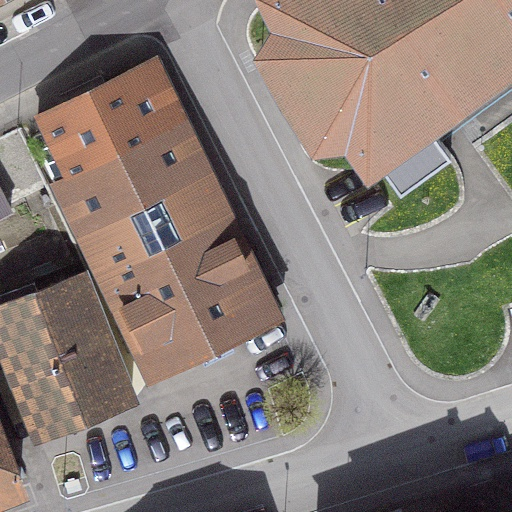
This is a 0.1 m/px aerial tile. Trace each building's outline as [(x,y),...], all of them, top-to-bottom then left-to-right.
[(400,189),(449,153),(426,121),(432,116),(440,128),(511,76),(511,0),(270,0),(285,29),(268,55),(317,137),(348,134),(370,161),(376,156),(400,189)] [(56,183),(88,248),(212,189),(150,65),(36,119),(66,179),(56,183)] [(274,315),(212,189),(88,248),(151,374),(274,315)] [(131,397),(81,274),(0,306),(0,341),(37,434),(131,397)] [(0,493),(19,486),(0,438),(0,493)]
